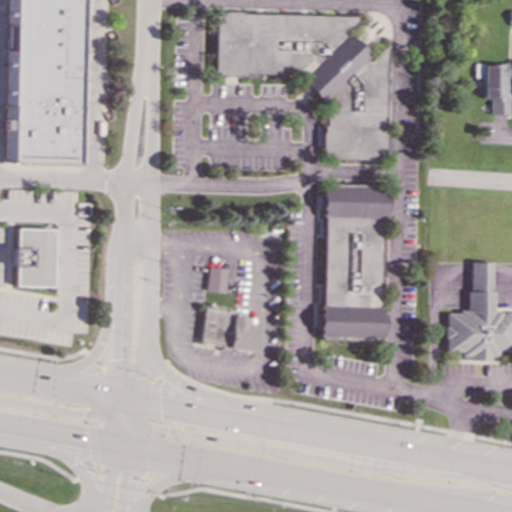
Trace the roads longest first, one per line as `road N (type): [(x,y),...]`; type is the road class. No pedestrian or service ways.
road 1 (primary): [(511,477),(356,466),(167,430),(133,431)]
road 2 (primary): [(511,469),(137,399)]
road 3 (residential): [(147,59),(126,178),(116,396)]
road 4 (primary): [(131,450),(464,511)]
road 5 (residential): [(144,346),(147,59)]
road 6 (primary): [(389,446),(324,420),(189,390),(144,346)]
road 7 (primary): [(123,231),(98,352),(39,382)]
road 8 (primary): [(349,490),(511,500)]
road 9 (primary): [(0,440),(62,452),(102,511)]
